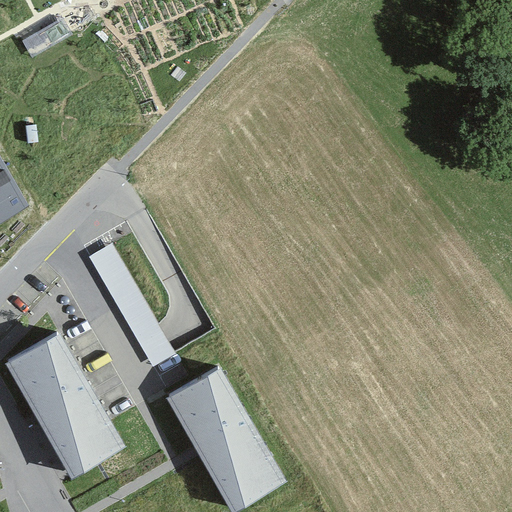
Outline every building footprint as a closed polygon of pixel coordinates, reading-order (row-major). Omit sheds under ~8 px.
[(61,22),(22,42),(31,57),(69,37),(61,22)] [(35,125),(26,127),(28,144),(38,143),(35,125)] [(0,220),(24,206),(0,163),(0,220)] [(114,240),(91,253),(151,360),(174,347),(114,240)] [(58,328),(6,358),(50,433),(76,476),(128,446),(58,328)] [(218,360),(166,391),(200,448),(236,509),(288,478),(218,360)]
